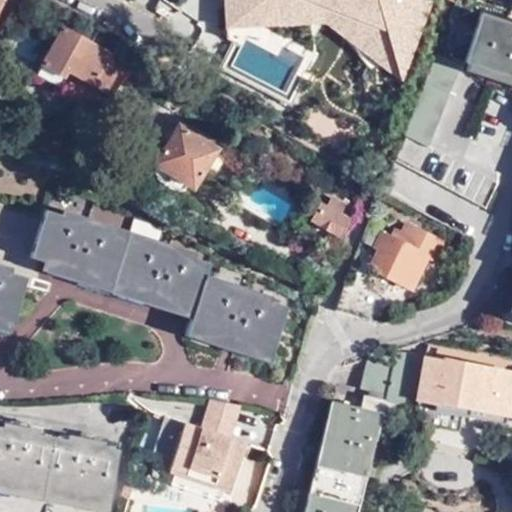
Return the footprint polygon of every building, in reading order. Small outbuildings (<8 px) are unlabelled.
[(154,10),(158,0),(137,0),(136,2),(154,10)] [(270,0),(267,7),(303,29),(324,9),(338,16),(344,5),(381,26),(395,0),(270,0)] [(511,22),(483,15),(472,55),(511,64),(511,22)] [(43,67),(64,78),(67,72),(106,93),(117,70),(106,65),(111,53),(63,28),(43,67)] [(511,64),(472,55),(469,65),(511,75),(511,64)] [(434,56),(391,164),(479,203),(491,178),(426,148),(458,68),(434,56)] [(38,75),(59,87),(64,78),(43,67),(38,75)] [(281,99),(289,84),(264,71),(256,86),(281,99)] [(152,173),(168,188),(186,167),(195,158),(197,155),(165,125),(136,158),(139,161),(137,164),(135,167),(134,169),(134,172),(135,175),(137,177),(140,179),(144,179),(147,177),(152,173)] [(203,164),(195,158),(186,167),(194,174),(203,164)] [(345,203),(325,193),(311,220),(339,235),(349,215),(341,210),(345,203)] [(153,306),(179,315),(176,325),(261,354),(275,307),(205,282),(210,264),(195,258),(196,252),(62,209),(60,214),(46,210),(31,257),(47,263),(44,271),(70,280),(153,306)] [(443,245),(409,227),(400,243),(381,234),(376,244),(381,247),(370,270),(408,291),(426,259),(434,263),(443,245)] [(0,330),(8,332),(10,325),(14,325),(28,277),(12,272),(13,267),(0,262),(0,330)] [(385,295),(345,286),(335,313),(380,323),(381,319),(385,295)] [(229,353),(258,362),(261,354),(176,325),(173,335),(229,353)] [(362,401),(360,412),(380,417),(390,419),(393,406),(404,409),(416,356),(392,353),(391,359),(385,357),(379,357),(372,358),(369,359),(364,360),(358,389),(365,391),(383,394),(381,405),(362,401)] [(472,407),(509,415),(511,399),(511,377),(446,364),(446,368),(428,364),(420,400),(437,405),(435,412),(469,418),(472,407)] [(383,394),(365,391),(362,401),(381,405),(383,394)] [(214,486),(212,492),(227,497),(242,448),(226,443),(235,413),(205,405),(196,434),(163,423),(152,459),(168,465),(166,472),(214,486)] [(307,498),(315,498),(337,408),(330,406),(319,449),(307,498)] [(509,415),(472,407),(469,418),(507,425),(509,415)] [(360,412),(337,408),(315,498),(307,498),(304,511),(358,511),(380,417),(360,412)] [(110,443),(0,426),(0,486),(101,501),(110,443)] [(182,490),(176,511),(184,511),(191,492),(210,498),(212,492),(214,486),(166,472),(162,484),(182,490)]
